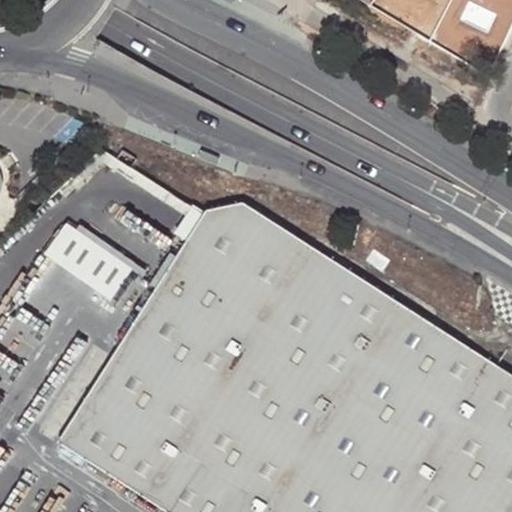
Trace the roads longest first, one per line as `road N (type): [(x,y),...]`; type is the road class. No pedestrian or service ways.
road 1 (secondary): [(25,50),(72,58),(511,276)]
road 2 (secondary): [(69,0),(466,213)]
road 3 (secondary): [(511,199),(183,0)]
